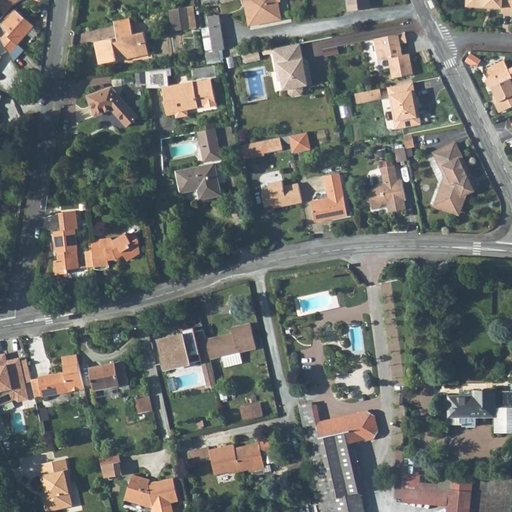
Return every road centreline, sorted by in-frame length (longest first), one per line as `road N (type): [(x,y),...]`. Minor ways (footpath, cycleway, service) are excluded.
road 1 (tertiary): [(14,324),(116,306),(317,252),(402,245),(511,251)]
road 2 (residential): [(14,324),(59,0)]
road 3 (unknown): [(373,246),(391,511)]
road 4 (unknown): [(248,266),(261,285),(293,438)]
road 5 (residential): [(437,41),(511,196)]
road 6 (unknown): [(137,300),(166,439)]
